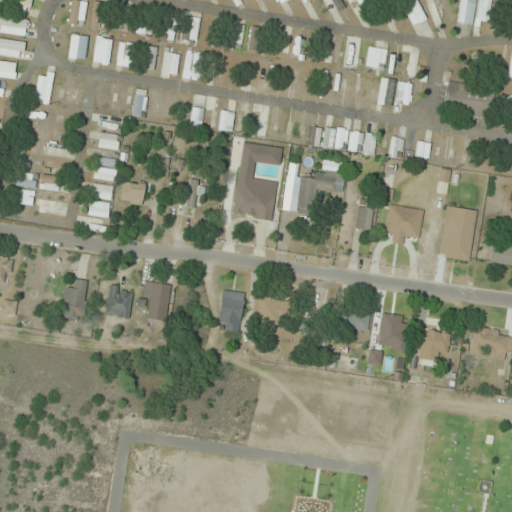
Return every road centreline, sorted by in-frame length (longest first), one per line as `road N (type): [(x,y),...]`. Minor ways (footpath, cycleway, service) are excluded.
road 1 (residential): [(0,231),(511,301)]
road 2 (residential): [(511,136),(64,66),(48,53)]
road 3 (residential): [(48,53),(12,101),(0,172),(4,219),(72,229),(96,71)]
road 4 (residential): [(511,38),(441,43),(164,0)]
